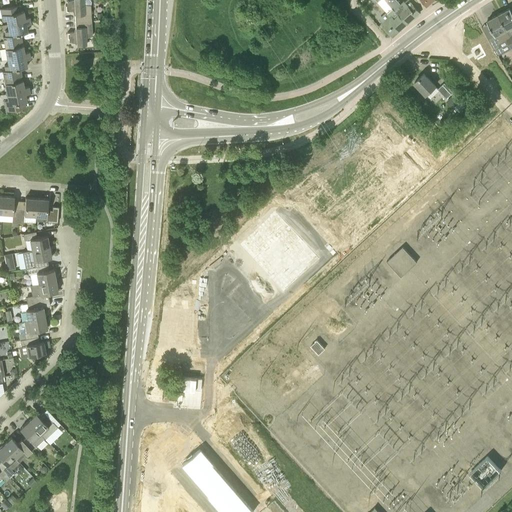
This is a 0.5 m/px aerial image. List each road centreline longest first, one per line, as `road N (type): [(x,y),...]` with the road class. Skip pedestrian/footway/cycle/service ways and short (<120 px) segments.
road 1 (primary): [(144,209),(121,511)]
road 2 (tertiary): [(353,89),(250,120),(150,110)]
road 3 (residential): [(0,409),(64,348),(74,241)]
road 4 (residential): [(0,150),(50,101),(50,0)]
road 5 (tertiary): [(353,89),(472,0)]
road 6 (primary): [(144,209),(159,191),(169,149),(238,131)]
road 7 (tertiary): [(238,131),(313,121),(353,89)]
